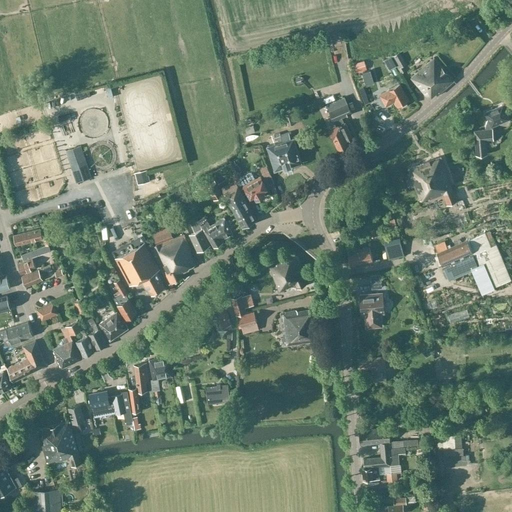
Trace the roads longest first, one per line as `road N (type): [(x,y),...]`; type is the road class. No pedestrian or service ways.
road 1 (tertiary): [(57,380),(134,335),(264,222),(312,212)]
road 2 (tertiary): [(360,511),(343,291),(312,212)]
road 3 (tertiary): [(312,212),(324,181),(416,120),(511,24)]
road 4 (residential): [(57,380),(0,226)]
